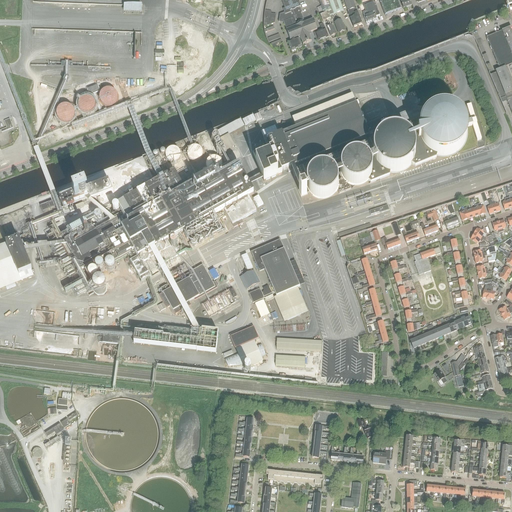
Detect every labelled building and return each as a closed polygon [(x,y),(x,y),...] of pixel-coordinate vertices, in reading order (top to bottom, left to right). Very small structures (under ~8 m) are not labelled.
[(287,42),(291,51),(302,47),(296,32),(298,31),(286,0),(281,0),(285,9),(283,9),(284,13),(280,14),(278,21),(283,22),(286,30),(290,40),(288,40),(289,42),(287,42)] [(286,0),(298,31),(303,45),(306,43),(306,44),(309,43),(309,42),(312,41),(309,35),(311,34),(311,32),(317,30),(313,20),(305,23),(301,13),(302,13),(300,7),(301,7),(298,0),(286,0)] [(318,0),(320,5),(324,14),(320,16),(323,22),(327,21),(328,25),(327,26),(331,36),(336,34),(329,16),(344,11),(340,1),(339,0),(318,0)] [(362,24),(361,22),(356,8),(352,0),(344,0),(348,11),(349,13),(348,13),(353,27),(362,24)] [(379,0),(385,15),(402,9),(398,0),(379,0)] [(400,0),(403,9),(412,6),(409,0),(400,0)] [(365,12),(362,13),(366,22),(377,18),(376,16),(380,15),(375,3),(374,3),(373,1),(363,4),(364,7),(365,10),(364,11),(365,12)] [(141,12),(141,4),(122,4),(122,12),(141,12)] [(276,15),(264,13),(264,17),(263,23),(264,23),(264,24),(264,26),(264,27),(274,23),(275,23),(276,15)] [(335,23),(339,33),(345,31),(341,20),(335,23)] [(318,41),(322,39),(329,37),(325,29),(323,24),(319,25),(321,30),(314,33),(316,37),(318,41)] [(511,64),(511,35),(510,31),(510,30),(509,30),(509,29),(508,29),(507,29),(506,29),(486,37),(499,69),(511,64)] [(279,33),(268,38),(271,45),(282,41),(279,33)] [(206,59),(211,48),(194,41),(192,46),(195,47),(192,53),(206,59)] [(511,64),(499,69),(495,71),(496,74),(490,76),(500,100),(506,98),(511,114),(511,64)] [(97,86),(87,89),(90,95),(99,91),(97,86)] [(99,97),(99,98),(99,99),(100,100),(100,101),(100,102),(101,103),(102,104),(102,105),(103,105),(104,106),(105,106),(106,107),(107,107),(108,107),(109,107),(110,107),(111,107),(112,106),(113,106),(114,105),(115,105),(115,104),(116,103),(117,102),(117,101),(117,100),(118,99),(118,98),(118,97),(117,96),(117,95),(117,94),(116,93),(116,92),(115,92),(115,91),(114,91),(113,90),(112,89),(111,89),(110,89),(109,89),(108,89),(107,89),(106,89),(105,89),(104,90),(103,91),(102,91),(102,92),(101,92),(101,93),(100,94),(100,95),(100,96),(99,97)] [(365,124),(389,116),(381,91),(357,99),(365,124)] [(266,151),(254,155),(264,181),(283,174),(282,172),(290,169),(290,168),(369,137),(367,131),(352,94),(292,118),(296,129),(278,136),(277,136),(269,139),(269,140),(268,140),(271,146),(268,147),(266,148),(265,148),(266,151)] [(78,106),(78,107),(78,108),(78,109),(79,110),(79,111),(80,112),(80,113),(81,113),(82,114),(83,115),(84,115),(85,115),(86,115),(87,115),(88,115),(89,115),(90,115),(91,115),(92,114),(93,114),(93,113),(94,113),(94,112),(95,111),(95,110),(96,110),(96,109),(96,108),(96,107),(96,106),(96,105),(96,104),(96,103),(95,102),(94,101),(94,100),(93,100),(93,99),(92,99),(91,98),(90,98),(89,97),(88,97),(87,97),(86,97),(85,97),(85,98),(84,98),(83,98),(82,99),(81,100),(80,100),(80,101),(79,102),(79,103),(78,104),(78,105),(78,106)] [(470,105),(466,106),(477,141),(481,140),(470,105)] [(57,114),(57,115),(57,116),(57,117),(57,118),(57,119),(58,120),(59,121),(60,121),(60,122),(61,122),(62,123),(63,123),(64,124),(65,124),(66,124),(67,124),(68,123),(69,123),(70,123),(70,122),(71,122),(72,121),(73,120),(74,119),(74,118),(74,117),(75,116),(75,115),(75,114),(75,113),(74,112),(74,111),(73,110),(73,109),(72,109),(72,108),(71,107),(70,107),(69,106),(68,106),(67,106),(66,106),(65,106),(64,106),(63,106),(62,106),(62,107),(61,107),(60,107),(60,108),(59,109),(58,109),(58,110),(57,111),(57,112),(57,113),(57,114)] [(420,131),(420,132),(420,134),(420,135),(420,136),(421,138),(421,139),(421,140),(422,142),(423,143),(423,144),(424,145),(425,146),(426,147),(426,148),(427,149),(428,150),(429,151),(431,152),(432,153),(433,153),(434,154),(435,154),(437,155),(438,155),(439,155),(441,156),(442,156),(443,156),(445,156),(446,156),(448,155),(449,155),(450,155),(452,154),(453,154),(454,153),(455,153),(456,152),(457,151),(459,150),(460,149),(461,148),(461,147),(462,146),(463,145),(464,144),(464,143),(465,142),(466,140),(466,139),(466,138),(467,136),(467,135),(467,134),(467,132),(467,131),(467,130),(467,128),(466,127),(466,126),(466,124),(465,123),(464,122),(464,121),(463,119),(462,118),(461,117),(461,116),(460,115),(459,114),(457,114),(456,113),(455,112),(454,111),(453,111),(452,110),(450,110),(449,110),(448,109),(446,109),(445,109),(443,109),(442,109),(441,109),(439,109),(438,110),(437,110),(435,110),(434,111),(433,111),(432,112),(431,113),(429,114),(428,114),(427,115),(426,116),(426,117),(425,118),(424,119),(423,121),(423,122),(422,123),(421,124),(421,126),(421,127),(420,128),(420,130),(420,131)] [(242,121),(245,126),(256,121),(253,115),(242,121)] [(1,131),(2,133),(13,128),(10,119),(4,121),(7,128),(1,131)] [(275,127),(261,132),(266,145),(265,145),(266,148),(268,147),(267,146),(269,145),(267,139),(272,137),(271,134),(277,132),(275,127)] [(374,157),(375,159),(375,160),(376,161),(376,162),(377,163),(377,164),(378,165),(379,166),(380,167),(381,168),(382,169),(383,169),(384,170),(385,171),(386,171),(388,172),(389,172),(390,172),(391,172),(393,173),(394,173),(395,173),(396,173),(398,172),(399,172),(400,172),(401,171),(403,171),(404,170),(405,170),(406,169),(407,168),(408,168),(409,167),(410,166),(411,165),(411,164),(412,163),(413,162),(413,160),(414,159),(414,158),(414,157),(415,156),(415,154),(415,153),(415,152),(415,151),(415,149),(415,148),(414,147),(414,146),(414,144),(413,143),(413,142),(412,141),(411,140),(410,139),(410,138),(409,137),(408,136),(407,135),(406,135),(405,134),(404,133),(402,133),(401,132),(400,132),(399,132),(397,131),(396,131),(395,131),(394,131),(392,131),(391,131),(390,132),(389,132),(387,132),(386,133),(385,133),(383,134),(382,135),(381,135),(380,136),(380,137),(379,138),(378,139),(377,140),(377,141),(376,142),(375,143),(375,144),(375,145),(374,146),(374,147),(374,148),(374,150),(373,151),(373,152),(373,153),(374,154),(374,155),(374,156),(374,157)] [(226,152),(235,147),(228,135),(219,140),(226,152)] [(177,162),(177,148),(164,148),(164,162),(169,162),(177,162)] [(372,172),(372,171),(372,170),(372,169),(371,168),(371,167),(371,166),(370,165),(370,164),(369,163),(369,162),(368,161),(367,160),(366,159),(365,158),(364,158),(363,157),(362,157),(361,156),(360,156),(359,156),(358,156),(357,156),(356,156),(354,156),(353,156),(352,156),(351,157),(350,157),(349,158),(348,158),(347,159),(346,160),(345,161),(344,162),(344,163),(343,164),(343,165),(342,166),(342,167),(342,168),(341,169),(341,170),(341,171),(341,172),(341,173),(342,174),(342,175),(342,176),(343,177),(343,178),(344,179),(344,180),(345,181),(346,182),(347,183),(348,184),(349,184),(350,185),(351,185),(352,186),(353,186),(354,186),(355,186),(357,186),(358,186),(359,186),(360,186),(361,186),(362,185),(363,185),(364,184),(365,184),(366,183),(366,182),(367,182),(368,181),(369,180),(369,179),(370,178),(370,177),(371,176),(371,175),(371,174),(372,173),(372,172)] [(212,174),(213,174),(218,171),(219,173),(220,172),(221,171),(222,170),(222,169),(222,168),(222,167),(222,166),(222,165),(222,164),(222,163),(222,162),(221,162),(221,161),(220,160),(219,159),(218,159),(217,158),(216,158),(215,158),(214,158),(213,158),(212,158),(211,158),(210,159),(209,160),(208,160),(208,161),(207,161),(207,162),(207,163),(206,163),(206,164),(206,165),(206,166),(206,167),(206,168),(206,169),(207,170),(207,171),(208,172),(209,173),(210,173),(210,174),(211,174),(212,174)] [(221,176),(219,173),(218,171),(213,174),(200,181),(203,186),(187,195),(185,190),(174,172),(123,200),(123,201),(118,204),(124,215),(130,212),(134,219),(123,225),(118,217),(116,217),(116,216),(113,211),(111,208),(103,213),(109,225),(95,232),(92,226),(65,242),(82,272),(94,265),(90,256),(104,248),(103,246),(107,244),(109,243),(118,260),(126,255),(127,255),(132,253),(132,254),(134,253),(138,260),(195,227),(224,211),(232,226),(256,212),(248,198),(232,169),(221,176)] [(338,186),(338,184),(338,183),(338,182),(338,181),(337,180),(337,179),(337,178),(336,177),(336,176),(335,176),(335,175),(334,174),(333,173),(332,172),(331,172),(330,171),(329,170),(328,170),(327,170),(325,169),(324,169),(323,169),(322,169),(321,169),(320,169),(319,169),(318,170),(317,170),(316,171),(315,171),(314,172),(313,172),(312,173),(312,174),(311,175),(310,175),(310,176),(309,177),(309,178),(308,179),(308,180),(308,181),(307,182),(307,183),(307,184),(307,186),(307,187),(308,188),(308,189),(308,190),(309,191),(309,192),(310,193),(310,194),(311,195),(312,195),(313,196),(313,197),(314,197),(315,198),(316,198),(317,199),(318,199),(319,199),(320,200),(322,200),(323,200),(324,200),(325,200),(326,199),(327,199),(328,199),(329,198),(330,198),(331,197),(332,197),(333,196),(334,195),(335,194),(336,193),(336,192),(337,191),(337,190),(337,189),(338,188),(338,187),(338,186)] [(60,209),(66,207),(68,210),(75,208),(75,207),(91,200),(113,191),(108,180),(56,200),(60,209)] [(263,204),(258,196),(253,199),(258,207),(263,204)] [(491,200),(495,213),(500,211),(498,205),(497,205),(497,204),(495,205),(493,199),(491,200)] [(43,212),(55,207),(52,202),(40,206),(43,212)] [(476,205),(480,216),(486,214),(483,205),(480,206),(479,204),(476,205)] [(387,205),(369,211),(370,215),(379,212),(379,213),(389,210),(387,205)] [(471,209),(474,218),(480,216),(476,205),(474,206),(475,208),(471,209)] [(468,220),(474,218),(471,209),(467,210),(467,208),(464,209),(468,220)] [(462,210),(462,212),(459,213),(462,221),(468,220),(464,209),(462,210)] [(459,224),(457,218),(454,219),(453,216),(444,220),(445,223),(444,223),(446,228),(447,228),(457,225),(459,224)] [(498,233),(501,232),(498,222),(492,224),(494,231),(496,231),(497,231),(498,233)] [(392,225),(396,237),(401,235),(397,224),(392,225)] [(436,226),(425,230),(423,224),(420,225),(423,232),(423,231),(425,236),(438,232),(438,231),(436,226)] [(477,229),(476,231),(474,234),(483,240),(484,238),(482,237),(484,234),(483,233),(478,230),(477,229)] [(375,242),(380,241),(377,231),(372,233),(375,242)] [(417,233),(406,237),(404,231),(402,232),(404,238),(406,243),(419,238),(420,238),(418,233),(417,233)] [(483,240),(474,234),(470,240),(472,240),(472,241),(477,244),(477,243),(478,243),(480,241),(482,242),(483,240)] [(20,238),(7,244),(20,275),(33,269),(20,238)] [(388,244),(386,238),(383,239),(385,245),(386,245),(387,250),(388,250),(400,245),(401,245),(399,240),(388,244)] [(299,287),(279,240),(251,252),(259,272),(265,269),(276,296),(274,297),(284,322),(307,312),(297,288),(299,287)] [(342,256),(345,255),(341,240),(337,241),(342,256)] [(447,257),(453,255),(453,254),(459,253),(456,240),(450,241),(450,242),(453,253),(446,254),(447,257)] [(375,245),(364,248),(362,242),(360,243),(362,249),(364,255),(364,254),(377,250),(376,245),(375,245)] [(7,244),(0,246),(0,283),(8,280),(20,275),(7,244)] [(491,255),(496,254),(497,246),(488,248),(489,254),(490,254),(491,255)] [(415,266),(418,273),(420,273),(423,272),(423,274),(431,271),(426,259),(428,258),(429,261),(431,260),(430,257),(441,253),(439,247),(439,248),(414,257),(416,262),(415,263),(416,266),(415,266)] [(449,270),(456,268),(456,267),(461,266),(459,253),(453,254),(453,255),(455,266),(449,267),(449,269),(449,270)] [(496,254),(491,255),(492,257),(488,258),(489,263),(495,262),(496,254)] [(247,255),(241,257),(247,270),(252,268),(247,255)] [(142,259),(133,265),(144,284),(153,279),(142,259)] [(359,276),(366,274),(365,274),(371,272),(367,259),(361,261),(365,272),(358,274),(359,276)] [(400,275),(398,270),(407,268),(406,265),(398,268),(396,264),(403,262),(402,260),(395,262),(390,263),(390,264),(394,276),(400,275)] [(167,286),(162,289),(174,311),(216,287),(204,265),(194,271),(196,275),(170,290),(167,286)] [(452,283),(459,281),(458,280),(464,279),(461,266),(456,267),(456,268),(458,279),(451,280),(452,283)] [(499,271),(502,272),(508,276),(511,271),(506,268),(505,269),(504,269),(503,270),(501,268),(499,271)] [(219,277),(214,269),(209,272),(214,280),(219,277)] [(240,277),(246,290),(260,283),(254,270),(240,277)] [(488,272),(477,274),(479,280),(485,278),(485,277),(486,277),(485,275),(488,274),(488,275),(492,274),(492,271),(488,272)] [(112,275),(111,274),(110,273),(109,273),(108,272),(107,272),(106,273),(105,273),(104,274),(103,275),(103,276),(103,277),(103,278),(103,279),(103,280),(104,280),(104,281),(105,281),(106,282),(107,282),(108,282),(109,282),(110,281),(111,281),(111,280),(112,280),(112,279),(112,278),(112,277),(112,276),(112,275)] [(375,285),(371,272),(365,274),(366,274),(369,285),(362,287),(363,289),(370,287),(375,285)] [(505,281),(508,276),(502,272),(499,276),(500,276),(499,278),(505,281)] [(101,276),(100,275),(99,274),(98,274),(97,274),(96,274),(95,274),(94,274),(94,275),(93,275),(93,276),(92,277),(92,278),(92,279),(92,280),(93,280),(93,281),(93,282),(94,282),(95,283),(96,283),(97,283),(98,283),(99,283),(99,282),(100,282),(101,281),(101,280),(102,279),(102,278),(102,277),(101,277),(101,276)] [(401,281),(400,275),(394,276),(398,289),(403,287),(402,283),(408,281),(408,279),(401,281)] [(455,296),(461,294),(461,293),(466,292),(464,279),(458,280),(459,281),(461,292),(454,293),(455,296)] [(77,280),(63,288),(65,292),(79,284),(77,280)] [(491,284),(488,299),(494,300),(495,293),(492,292),(493,286),(497,288),(499,285),(493,281),(491,284)] [(93,284),(93,283),(92,283),(92,282),(91,282),(90,282),(89,282),(88,282),(87,282),(86,283),(85,284),(85,285),(84,285),(84,286),(84,287),(85,288),(85,289),(86,290),(87,290),(87,291),(88,291),(89,291),(90,291),(91,291),(92,291),(92,290),(93,290),(93,289),(94,288),(94,287),(94,286),(94,285),(93,284)] [(485,286),(484,291),(482,298),(488,299),(491,284),(487,285),(487,286),(485,286)] [(273,295),(268,286),(263,289),(264,291),(262,292),(265,298),(273,295)] [(405,293),(403,287),(398,289),(402,302),(407,300),(406,296),(412,294),(412,291),(405,293)] [(237,297),(232,289),(228,291),(233,299),(237,297)] [(260,289),(249,294),(253,304),(264,299),(260,289)] [(366,306),(372,305),(372,304),(378,303),(374,289),(369,291),(372,302),(365,304),(366,306)] [(469,306),(466,292),(461,293),(461,294),(463,305),(457,306),(457,305),(454,305),(455,309),(464,307),(469,306)] [(263,300),(255,304),(261,318),(269,314),(263,300)] [(381,316),(378,303),(372,304),(372,305),(375,315),(366,317),(367,320),(376,317),(381,316)] [(498,310),(501,316),(511,310),(510,307),(506,309),(505,307),(498,310)] [(511,313),(511,309),(511,310),(501,316),(504,321),(510,317),(509,315),(511,313)] [(412,325),(412,324),(411,314),(417,313),(417,310),(410,311),(405,312),(407,325),(412,325)] [(472,324),(472,325),(472,324),(469,317),(462,320),(464,327),(472,324)] [(457,330),(464,327),(462,320),(454,323),(457,330)] [(376,331),(379,331),(379,330),(385,329),(383,322),(383,321),(377,323),(374,324),(376,331)] [(450,333),(457,330),(454,323),(447,326),(450,333)] [(407,325),(408,332),(408,333),(414,332),(417,330),(416,324),(412,324),(412,325),(407,325)] [(136,328),(134,343),(216,353),(218,333),(202,331),(202,332),(145,325),(145,329),(136,328)] [(443,336),(450,333),(447,326),(440,329),(443,336)] [(255,329),(232,339),(237,351),(260,340),(255,329)] [(388,341),(385,329),(379,330),(379,331),(382,341),(376,343),(377,345),(383,343),(388,342),(388,341)] [(435,340),(443,336),(440,329),(432,333),(435,340)] [(428,343),(435,340),(432,333),(425,336),(428,343)] [(111,335),(101,334),(101,336),(103,336),(102,343),(119,345),(120,338),(111,336),(111,335)] [(421,346),(428,343),(425,336),(418,339),(421,346)] [(321,351),(322,342),(277,339),(276,348),(321,351)] [(413,349),(414,349),(413,349),(421,346),(418,339),(410,342),(410,341),(410,342),(413,349)] [(230,371),(266,356),(261,344),(225,359),(230,371)] [(475,350),(476,355),(475,355),(483,353),(482,347),(475,348),(475,349),(473,349),(474,350),(475,350)] [(483,353),(475,355),(475,356),(477,356),(478,361),(485,359),(485,357),(484,357),(483,353)] [(305,367),(305,358),(276,356),(275,365),(305,367)] [(503,358),(503,357),(495,359),(497,365),(506,363),(507,363),(506,358),(505,357),(503,358)] [(478,361),(479,366),(478,367),(478,368),(487,366),(486,362),(485,359),(478,361)] [(454,377),(460,376),(456,362),(451,364),(454,377)] [(329,370),(342,374),(344,367),(330,363),(329,370)] [(508,369),(506,369),(505,364),(506,364),(506,363),(497,365),(499,372),(508,369)] [(478,368),(480,367),(481,372),(479,372),(480,373),(481,373),(481,374),(488,372),(487,366),(478,368)] [(508,376),(507,374),(510,373),(509,369),(508,369),(499,372),(500,378),(508,376)] [(443,384),(446,382),(444,378),(445,378),(442,374),(441,374),(439,370),(434,374),(438,382),(441,380),(443,384)] [(489,376),(482,378),(481,379),(481,380),(483,379),(483,381),(477,383),(478,386),(481,385),(491,382),(489,376)] [(484,390),(485,390),(485,391),(492,389),(491,382),(481,385),(482,389),(483,389),(484,390)] [(73,400),(74,393),(63,392),(62,399),(73,400)] [(72,416),(68,418),(69,420),(67,421),(67,420),(61,423),(65,428),(70,425),(68,422),(70,421),(74,419),(72,416)] [(367,439),(372,437),(370,433),(371,432),(369,427),(367,428),(364,420),(360,421),(360,420),(357,421),(359,427),(362,426),(365,435),(365,434),(367,439)] [(60,424),(44,434),(47,438),(55,432),(56,435),(64,430),(60,424)] [(433,442),(433,444),(433,445),(439,446),(440,439),(433,439),(433,438),(428,437),(428,441),(433,442)] [(488,451),(488,444),(482,444),(482,443),(478,442),(478,445),(482,445),(481,449),(481,450),(488,451)] [(439,452),(439,446),(433,445),(433,444),(429,444),(429,446),(433,446),(432,451),(432,452),(439,452)] [(508,453),(509,452),(509,448),(511,448),(511,445),(509,445),(509,446),(503,446),(502,452),(508,453)] [(481,450),(481,449),(477,449),(477,451),(481,451),(481,456),(480,457),(487,457),(488,451),(481,450)] [(432,452),(432,451),(428,450),(428,452),(432,453),(431,457),(431,458),(438,458),(439,452),(432,452)] [(373,464),(379,464),(380,454),(374,453),(374,451),(371,451),(370,457),(373,458),(373,464)] [(384,454),(380,454),(379,464),(385,465),(386,459),(390,460),(390,452),(384,451),(384,454)] [(480,457),(481,456),(477,455),(477,458),(480,458),(480,462),(480,463),(486,464),(487,457),(480,457)] [(480,463),(480,462),(476,462),(476,464),(480,464),(479,468),(479,469),(486,470),(486,464),(480,463)] [(431,464),(431,463),(427,463),(427,465),(431,466),(430,471),(437,471),(437,465),(431,464)] [(479,469),(479,468),(474,468),(473,472),(479,472),(478,476),(485,476),(486,470),(479,469)] [(268,480),(273,480),(274,471),(267,471),(266,475),(268,475),(268,480)] [(281,472),(274,471),(273,480),(273,481),(276,481),(276,482),(278,483),(280,484),(281,472)] [(287,484),(288,473),(281,472),(280,484),(280,482),(283,482),(284,484),(287,484)] [(294,485),(295,473),(288,473),(287,484),(287,483),(290,483),(291,485),(294,485)] [(301,486),(302,474),(295,473),(294,485),(294,483),(297,484),(298,485),(300,486),(301,486)] [(307,487),(309,475),(302,474),(301,486),(301,484),(304,484),(304,485),(305,486),(307,486),(307,487)] [(315,485),(316,476),(309,475),(307,487),(308,487),(308,485),(311,485),(312,487),(314,487),(315,487),(315,485)] [(320,485),(321,480),(323,481),(323,476),(316,476),(315,485),(320,485)] [(413,487),(417,487),(417,481),(410,481),(410,485),(407,485),(407,492),(413,492),(413,491),(413,487)] [(353,483),(351,500),(342,499),(341,508),(352,509),(353,507),(358,507),(361,484),(353,483)] [(407,492),(407,498),(413,498),(417,497),(417,493),(424,493),(424,491),(423,491),(423,486),(420,486),(420,491),(417,491),(413,491),(413,492),(407,492)] [(274,489),(265,488),(264,497),(271,498),(276,498),(276,496),(271,495),(271,493),(274,494),(274,489)] [(382,501),(383,495),(376,494),(376,493),(372,493),(372,495),(376,496),(376,501),(382,501)] [(320,503),(321,495),(314,494),(313,497),(314,497),(314,503),(320,503)] [(270,503),(271,498),(264,497),(263,505),(270,506),(275,506),(275,504),(270,503)] [(320,503),(314,503),(313,503),(312,505),(314,505),(313,511),(320,511),(320,503)]
